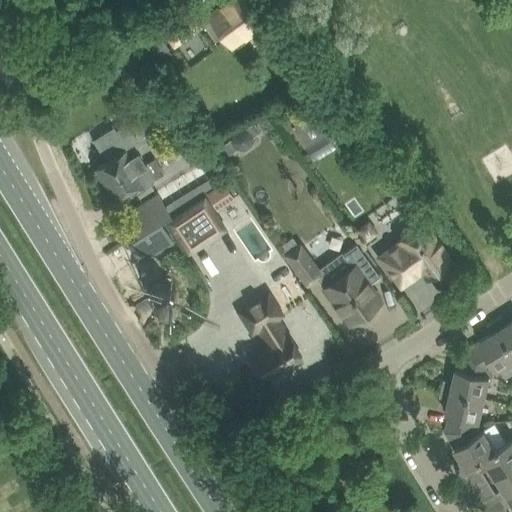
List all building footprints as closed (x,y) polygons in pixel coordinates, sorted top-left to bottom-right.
[(217,11),(215,8),(208,13),(232,44),(267,18),(253,0),(225,0),(221,3),(223,6),(217,11)] [(162,26),(174,43),(204,22),(191,5),(162,26)] [(157,31),(144,40),(156,57),(169,47),(157,31)] [(136,85),(150,110),(173,96),(159,72),(136,85)] [(330,91),(282,121),(287,131),(291,128),(299,140),(304,148),(329,132),(324,125),(322,121),(342,109),(330,91)] [(173,96),(150,110),(167,138),(188,126),(189,125),(173,96)] [(232,139),(223,145),(229,154),(237,148),(245,149),(252,144),(254,136),(261,130),(254,122),(245,129),(240,128),(233,133),(232,139)] [(108,161),(97,168),(98,170),(96,171),(102,182),(105,180),(114,195),(130,185),(134,191),(144,184),(154,178),(145,164),(138,151),(135,146),(139,144),(127,124),(116,131),(114,127),(94,139),(108,161)] [(390,162),(377,171),(397,197),(410,188),(390,162)] [(224,181),(206,192),(218,210),(235,199),(224,181)] [(157,193),(126,212),(132,223),(139,233),(150,251),(185,250),(165,220),(164,219),(171,214),(157,193)] [(170,221),(189,250),(224,227),(205,198),(170,221)] [(401,240),(380,255),(381,257),(401,284),(414,275),(422,269),(427,276),(431,273),(432,275),(435,275),(442,270),(443,267),(441,265),(451,258),(450,257),(424,221),(400,239),(401,240)] [(251,237),(254,244),(249,246),(255,259),(271,252),(262,233),(251,237)] [(352,266),(323,286),(349,322),(355,317),(361,314),(369,308),(370,310),(373,310),(380,305),(381,302),(379,300),(382,299),(370,282),(380,275),(356,243),(343,252),(352,266)] [(286,254),(307,283),(322,273),(301,244),(286,254)] [(128,267),(117,279),(139,297),(148,287),(151,289),(150,292),(150,297),(152,301),(154,304),(156,305),(159,307),(161,308),(164,308),(167,308),(170,307),(172,306),(174,305),(175,303),(177,301),(178,299),(178,297),(178,294),(178,291),(178,290),(177,288),(176,286),(175,285),(174,284),(173,283),(172,282),(170,281),(169,281),(167,280),(164,280),(161,280),(159,281),(158,281),(156,282),(153,280),(158,274),(141,258),(134,266),(144,276),(141,279),(128,267)] [(252,333),(255,331),(263,326),(274,343),(255,355),(257,358),(254,359),(253,364),(260,375),(264,376),(267,374),(269,377),(301,356),(277,317),(282,314),(268,292),(238,311),(252,333)] [(503,314),(495,319),(511,345),(511,319),(508,322),(503,314)] [(492,332),(465,350),(492,368),(497,365),(499,369),(511,360),(511,345),(495,319),(487,324),(492,332)] [(445,378),(443,387),(485,397),(491,375),(490,374),(491,369),(492,368),(465,350),(461,367),(457,366),(454,381),(445,378)] [(450,413),(446,431),(478,426),(479,420),(480,420),(485,397),(443,387),(440,396),(450,399),(446,412),(450,413)] [(455,464),(460,472),(497,448),(485,429),(481,431),(478,426),(446,431),(463,459),(455,464)] [(489,464),(497,475),(511,466),(511,438),(497,448),(460,472),(465,479),(489,464)] [(479,502),(484,510),(511,492),(511,466),(497,475),(504,487),(479,502)] [(497,511),(511,503),(511,492),(484,510),(485,511),(497,511)]
